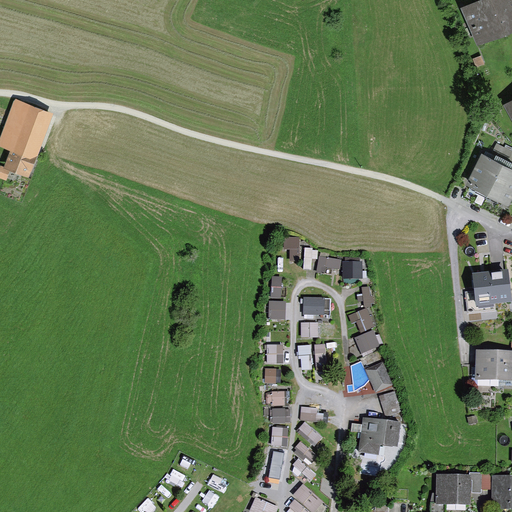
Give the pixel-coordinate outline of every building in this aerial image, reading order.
[(511,0),(482,0),(464,8),(478,40),(511,25),(511,0)] [(484,64),(481,56),(473,59),(476,67),(484,64)] [(53,110),(15,95),(0,133),(0,142),(10,147),(3,163),(10,166),(28,173),(53,110)] [(511,190),(511,170),(483,155),(469,183),(507,201),(511,190)] [(10,166),(3,163),(0,162),(0,175),(6,178),(10,166)] [(284,236),(284,248),(291,248),(291,260),(298,260),(299,236),(284,236)] [(304,247),(304,268),(311,269),(312,258),(318,258),(318,248),(304,247)] [(319,257),(318,272),(325,272),(325,267),(341,268),(341,257),(319,257)] [(345,260),(342,260),(342,276),(362,277),(362,260),(360,260),(360,257),(345,257),(345,260)] [(506,273),(474,277),(476,292),(477,300),(493,298),(508,297),(506,273)] [(271,297),(282,297),(282,276),(272,276),(271,297)] [(372,285),(363,286),(364,306),(373,305),(372,285)] [(493,298),(477,300),(476,292),(466,293),(468,313),(494,310),(493,298)] [(331,313),(331,297),(304,296),(303,312),(331,313)] [(286,301),(270,301),(270,318),(286,318),(286,301)] [(368,307),(349,314),(352,322),(357,320),(361,331),(375,326),(368,307)] [(302,321),(301,336),(319,337),(319,322),(302,321)] [(362,353),(381,346),(374,329),(356,336),(362,353)] [(284,363),(284,343),(266,344),(267,363),(284,363)] [(315,343),(316,375),(327,374),(325,343),(315,343)] [(313,368),(311,344),(299,344),(301,369),(313,368)] [(496,379),(497,354),(478,353),(477,378),(496,379)] [(511,354),(497,354),(496,379),(511,379),(511,354)] [(383,361),(365,369),(370,380),(375,392),(393,384),(383,361)] [(265,383),(281,383),(282,368),(266,367),(265,383)] [(268,404),(285,404),(285,391),(267,391),(268,404)] [(394,391),(379,396),(385,416),(401,411),(394,391)] [(317,412),(318,406),(301,406),(301,420),(326,421),(326,413),(317,412)] [(272,408),(272,422),(291,422),(291,408),(272,408)] [(365,419),(365,425),(351,423),(350,432),(364,434),(363,440),(360,439),(358,451),(375,453),(376,443),(397,445),(400,423),(365,419)] [(314,445),(322,435),(306,421),(297,430),(314,445)] [(272,426),(272,445),(288,446),(289,427),(272,426)] [(301,441),(294,449),(311,464),(318,455),(301,441)] [(270,448),(268,469),(283,470),(285,449),(270,448)] [(298,458),(292,467),(310,481),(317,472),(298,458)] [(445,511),(445,504),(469,505),(469,480),(472,480),(472,490),(481,490),(481,473),(469,473),(469,477),(438,477),(438,493),(433,493),(430,493),(430,496),(430,503),(430,511),(445,511)] [(491,473),(481,473),(481,490),(494,490),(494,504),(508,505),(508,508),(511,508),(511,478),(495,478),(494,483),(490,483),(491,473)] [(288,511),(316,511),(325,502),(304,482),(293,494),(297,498),(286,510),(288,511)] [(256,496),(249,511),(252,511),(273,511),(277,505),(256,496)]
